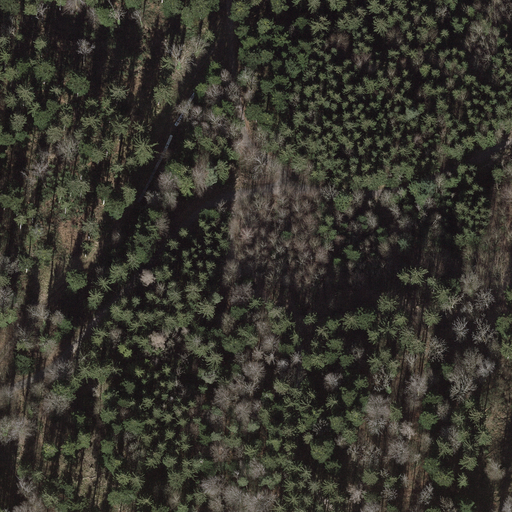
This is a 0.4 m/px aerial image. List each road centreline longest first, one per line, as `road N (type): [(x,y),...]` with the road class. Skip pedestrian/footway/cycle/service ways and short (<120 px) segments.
road 1 (track): [(333,511),(304,474),(297,448),(300,350),(288,321),(251,293),(230,258),(226,199)]
road 2 (track): [(226,199),(193,217),(156,254),(77,349),(0,392)]
road 3 (track): [(511,139),(403,191),(296,186)]
road 4 (track): [(227,0),(244,130),(296,186)]
